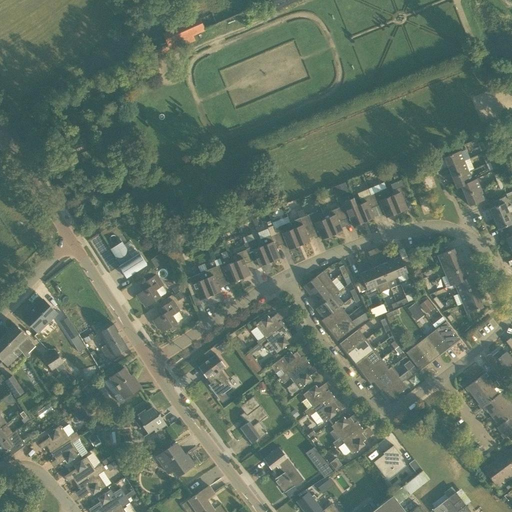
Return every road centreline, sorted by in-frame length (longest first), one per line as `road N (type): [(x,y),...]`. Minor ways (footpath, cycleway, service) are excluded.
road 1 (residential): [(286,276),(322,346),(375,409),(403,407),(492,339),(511,312)]
road 2 (residential): [(286,276),(365,241),(440,227),(478,243),(511,281)]
road 3 (tertiary): [(260,511),(152,361)]
road 4 (residential): [(152,361),(286,276)]
road 5 (tertiary): [(152,361),(69,240)]
road 6 (tertiary): [(69,240),(0,135)]
